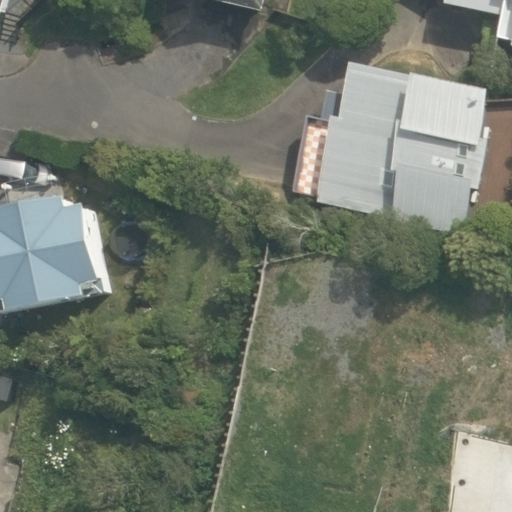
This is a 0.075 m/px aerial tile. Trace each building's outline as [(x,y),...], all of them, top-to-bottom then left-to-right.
[(0,0),(0,18),(10,21),(15,0),(0,0)] [(210,0),(274,14),(277,0),(210,0)] [(511,0),(455,0),(454,7),(511,19),(507,42),(511,42),(511,0)] [(488,140),(498,92),(426,76),(425,79),(361,65),(349,120),(341,118),(340,124),(315,118),(299,195),(325,200),(323,206),(469,238),(479,189),(484,191),(493,141),(488,140)] [(0,312),(112,292),(94,201),(78,204),(76,194),(0,207),(0,312)]
